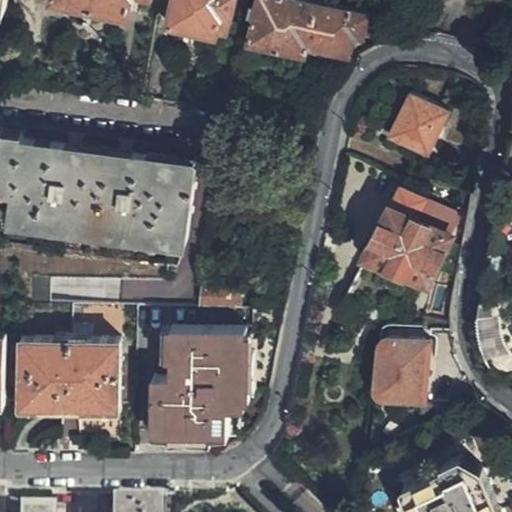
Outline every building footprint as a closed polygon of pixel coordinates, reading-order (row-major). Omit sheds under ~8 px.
[(165,0),(163,17),(210,25),(215,5),(224,5),(225,0),(165,0)] [(361,33),(367,12),(320,0),(253,0),(245,38),(305,51),(307,44),(350,53),(356,32),(361,33)] [(472,28),(463,41),(477,47),(483,51),(489,56),(489,55),(490,52),(491,51),(491,48),(490,46),(489,44),(488,42),(490,41),(472,28)] [(440,127),(449,109),(410,89),(388,133),(421,150),(434,125),(440,127)] [(4,125),(0,156),(0,181),(17,184),(14,215),(189,238),(199,159),(134,150),(134,154),(68,146),(67,142),(22,136),(23,128),(4,125)] [(424,198),(400,187),(361,263),(385,274),(391,261),(428,279),(450,232),(416,215),(424,198)] [(452,295),(461,246),(454,243),(435,283),(430,316),(450,319),(451,308),(452,295)] [(175,275),(52,276),(52,299),(175,298),(175,275)] [(203,280),(199,303),(244,303),(239,284),(203,280)] [(242,426),(243,404),(246,404),(247,322),(173,323),(173,360),(159,361),(159,376),(156,376),(154,433),(214,432),(215,426),(242,426)] [(378,339),(373,386),(381,393),(403,395),(404,385),(425,387),(430,337),(383,333),(378,339)] [(122,404),(122,336),(24,335),(23,403),(122,404)] [(404,385),(403,395),(424,396),(425,387),(404,385)] [(503,511),(484,472),(481,467),(479,466),(476,466),(473,467),(469,469),(461,452),(442,460),(445,464),(403,482),(417,511),(503,511)] [(4,511),(157,511),(158,503),(112,502),(112,511),(50,511),(51,511),(4,511)]
